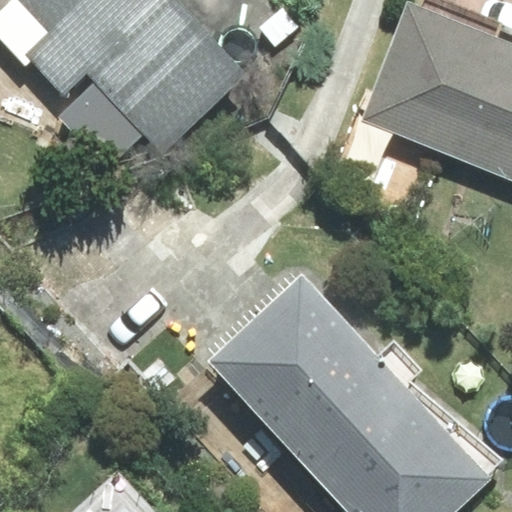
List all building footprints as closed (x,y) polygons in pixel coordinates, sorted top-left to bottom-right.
[(33,62),(65,94),(87,73),(163,150),(242,74),(169,0),(10,0),(0,10),(0,42),(26,69),(33,62)] [(492,171),(511,119),(511,43),(495,37),(499,27),(430,0),(424,0),(422,8),(408,2),(362,120),(492,171)] [(143,136),(93,84),(60,116),(110,168),(143,136)] [(511,178),(511,119),(492,171),(511,178)] [(455,511),(492,478),(488,474),(497,465),(408,387),(418,375),(389,347),(377,360),(302,274),(209,361),(347,511),(455,511)]
